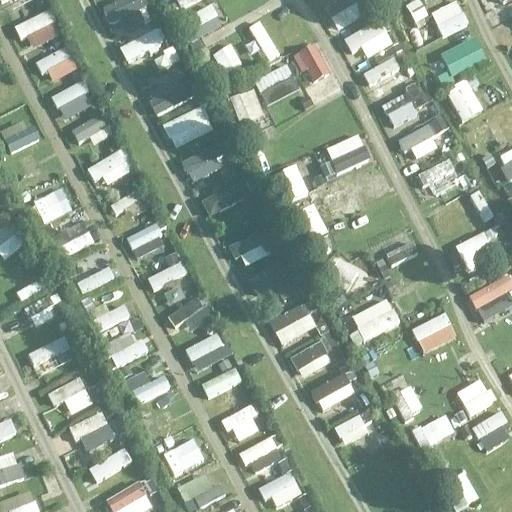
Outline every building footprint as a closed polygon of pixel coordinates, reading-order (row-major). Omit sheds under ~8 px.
[(97,0),(99,12),(139,8),(138,0),(97,0)] [(199,0),(171,12),(177,26),(210,12),(204,0),(199,0)] [(285,0),(284,0),(276,4),(289,29),(298,24),(285,0)] [(316,0),(330,23),(359,6),(355,0),(316,0)] [(401,32),(414,25),(398,0),(392,0),(385,5),(401,32)] [(452,0),(430,0),(421,5),(434,29),(460,15),(452,0)] [(12,32),(20,28),(25,39),(53,26),(42,1),(6,18),(12,32)] [(257,53),(270,47),(254,13),(241,18),(257,53)] [(337,31),(343,44),(355,38),(360,49),(383,37),(372,14),(337,31)] [(152,21),(111,38),(117,52),(158,35),(152,21)] [(85,43),(85,29),(73,29),(73,43),(85,43)] [(284,47),(294,75),(320,65),(309,37),(284,47)] [(216,74),(237,63),(223,38),(203,49),(216,74)] [(59,39),(30,52),(40,74),(69,62),(59,39)] [(356,63),(365,86),(397,74),(388,51),(356,63)] [(93,79),(101,75),(93,55),(84,59),(93,79)] [(144,92),(174,77),(169,68),(139,84),(144,92)] [(76,73),(43,88),(49,100),(81,84),(76,73)] [(0,103),(14,97),(5,76),(0,77),(0,103)] [(441,86),(449,112),(473,105),(464,78),(441,86)] [(222,89),(230,116),(249,111),(240,83),(222,89)] [(374,97),(384,118),(411,104),(400,84),(374,97)] [(61,98),(67,109),(79,103),(73,92),(61,98)] [(196,98),(154,116),(160,130),(202,113),(196,98)] [(70,139),(106,126),(100,107),(63,120),(70,139)] [(0,137),(2,143),(29,132),(19,110),(0,118),(0,137)] [(479,142),(493,134),(480,110),(466,118),(479,142)] [(389,133),(396,145),(427,128),(421,116),(389,133)] [(318,141),(329,163),(361,147),(350,125),(318,141)] [(239,141),(256,152),(264,139),(247,128),(239,141)] [(209,149),(218,145),(212,134),(174,154),(184,174),(214,159),(209,149)] [(511,139),(490,151),(501,171),(511,165),(511,139)] [(82,159),(95,179),(127,160),(114,140),(82,159)] [(441,151),(413,165),(425,188),(453,174),(441,151)] [(44,159),(14,168),(17,178),(47,169),(44,159)] [(356,193),(383,184),(374,159),(347,168),(356,193)] [(305,179),(318,176),(315,163),(302,167),(305,179)] [(200,200),(244,184),(240,173),(196,189),(200,200)] [(326,213),(341,205),(333,188),(341,184),(337,175),(313,186),(326,213)] [(43,178),(17,188),(26,211),(52,201),(43,178)] [(470,182),(450,194),(466,219),(485,208),(470,182)] [(511,184),(501,190),(509,207),(511,205),(511,184)] [(305,187),(283,196),(294,224),(316,214),(305,187)] [(2,212),(0,213),(0,232),(11,224),(2,212)] [(150,214),(119,231),(125,243),(156,226),(150,214)] [(87,238),(82,223),(70,227),(68,221),(45,229),(52,249),(87,238)] [(224,236),(234,259),(265,246),(255,223),(224,236)] [(438,239),(447,262),(488,246),(479,223),(438,239)] [(405,233),(377,246),(382,258),(410,244),(405,233)] [(17,259),(27,255),(20,240),(10,244),(17,259)] [(334,245),(323,257),(315,267),(339,287),(357,264),(334,245)] [(172,254),(139,271),(145,283),(178,266),(172,254)] [(419,255),(392,266),(396,275),(423,264),(419,255)] [(108,256),(68,273),(73,285),(113,268),(108,256)] [(265,259),(239,273),(245,285),(272,271),(265,259)] [(12,270),(16,280),(8,284),(12,293),(38,281),(29,262),(12,270)] [(25,311),(53,294),(46,282),(18,298),(25,311)] [(471,316),(495,304),(485,284),(461,296),(471,316)] [(166,303),(178,325),(206,309),(194,287),(166,303)] [(378,290),(344,308),(357,332),(391,314),(378,290)] [(273,337),(308,319),(296,295),(268,309),(274,320),(267,324),(273,337)] [(89,325),(122,309),(116,297),(83,313),(89,325)] [(415,344),(448,329),(437,305),(404,320),(415,344)] [(88,329),(94,340),(107,333),(102,322),(88,329)] [(208,325),(177,342),(183,354),(214,336),(208,325)] [(30,368),(66,352),(56,329),(20,345),(30,368)] [(115,332),(98,342),(109,360),(141,341),(134,331),(120,339),(115,332)] [(311,333),(283,348),(295,370),(323,355),(311,333)] [(233,355),(194,377),(200,388),(239,367),(233,355)] [(508,385),(511,383),(511,361),(501,366),(508,385)] [(163,381),(157,368),(141,374),(137,365),(119,372),(128,395),(163,381)] [(338,367),(304,383),(313,402),(346,386),(338,367)] [(48,404),(80,389),(71,370),(39,385),(48,404)] [(204,389),(209,399),(244,380),(238,370),(204,389)] [(462,407),(485,393),(471,370),(448,384),(462,407)] [(405,378),(384,384),(391,408),(412,402),(405,378)] [(98,400),(76,421),(85,430),(107,409),(98,400)] [(150,431),(176,420),(167,400),(141,411),(150,431)] [(477,441),(506,424),(493,402),(464,419),(477,441)] [(333,435),(358,423),(351,407),(326,418),(333,435)] [(222,425),(227,435),(257,419),(251,409),(222,425)] [(2,411),(0,411),(0,428),(8,425),(2,411)] [(402,422),(413,442),(442,426),(434,411),(422,417),(419,413),(402,422)] [(340,455),(345,466),(383,450),(379,439),(340,455)] [(273,441),(241,457),(247,468),(278,451),(273,441)] [(114,443),(79,458),(85,471),(119,456),(114,443)] [(0,458),(9,456),(6,445),(0,446),(0,458)] [(380,476),(389,467),(379,457),(370,465),(380,476)] [(0,461),(0,475),(14,472),(10,458),(0,461)] [(179,478),(184,489),(203,480),(198,470),(179,478)] [(367,486),(376,507),(404,495),(395,475),(367,486)] [(291,476),(259,493),(265,504),(296,487),(291,476)] [(110,511),(126,511),(148,499),(140,486),(107,506),(110,511)] [(0,501),(0,511),(10,511),(31,507),(28,495),(0,501)]
